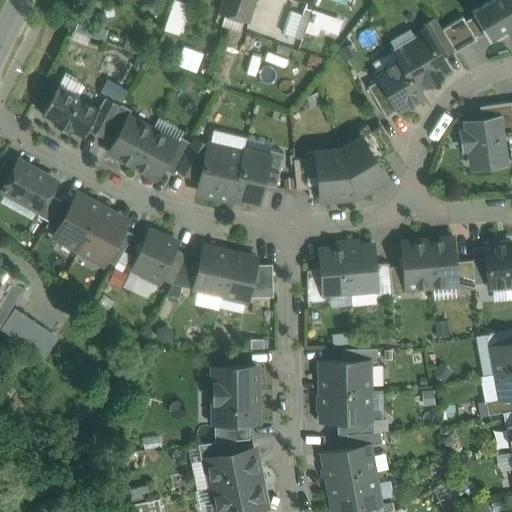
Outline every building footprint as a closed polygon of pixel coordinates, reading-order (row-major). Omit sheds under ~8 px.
[(171,0),(166,29),(182,32),(188,0),(171,0)] [(222,0),(218,12),(249,22),(255,0),(222,0)] [(511,0),(490,0),(472,11),(474,15),(466,21),(476,38),(485,33),(489,40),(511,26),(511,0)] [(311,10),(305,8),(294,37),(301,39),(302,36),(311,10)] [(340,20),(311,10),(302,36),(319,42),(323,29),(335,34),(340,20)] [(463,16),(442,29),(454,49),(456,52),(477,40),(466,21),(463,16)] [(442,29),(435,18),(421,26),(423,30),(424,29),(441,57),(454,49),(442,29)] [(423,30),(393,48),(400,60),(418,89),(449,70),(441,57),(424,29),(423,30)] [(293,62),(275,57),(266,81),(285,87),(293,62)] [(400,60),(376,74),(379,79),(398,110),(422,95),(418,89),(400,60)] [(398,110),(379,79),(367,86),(386,117),(398,110)] [(98,108),(59,86),(57,85),(57,87),(43,113),(42,113),(42,114),(43,115),(43,114),(56,121),(55,123),(54,123),(54,124),(55,125),(55,124),(68,131),(68,132),(69,132),(70,131),(71,129),(83,136),(84,137),(85,136),(84,135),(88,129),(99,110),(100,108),(98,107),(98,108)] [(104,97),(98,107),(100,108),(99,110),(88,129),(89,130),(90,130),(101,136),(102,137),(103,135),(120,104),(119,103),(119,104),(106,97),(106,96),(104,96),(103,97),(104,97)] [(511,105),(511,102),(485,105),(487,119),(496,118),(498,128),(503,127),(504,139),(511,137),(511,105)] [(120,104),(103,135),(114,141),(128,115),(131,110),(120,104)] [(153,128),(128,115),(114,141),(108,152),(132,165),(153,128)] [(487,119),(468,122),(469,132),(462,133),(464,147),(471,146),(474,166),(503,162),(500,140),(504,139),(503,127),(498,128),(496,118),(487,119)] [(381,124),(370,130),(367,124),(357,130),(361,137),(362,136),(381,169),(390,164),(385,156),(396,149),(381,124)] [(177,142),(153,128),(132,165),(157,179),(163,168),(177,142)] [(345,146),(366,189),(387,177),(381,169),(362,136),(361,137),(345,146)] [(177,142),(163,168),(173,174),(176,168),(190,142),(180,137),(177,142)] [(208,145),(194,137),(190,142),(176,168),(192,177),(194,174),(200,176),(208,145)] [(243,153),(208,145),(200,176),(197,191),(232,199),(233,196),(233,195),(243,153)] [(334,149),(339,197),(355,196),(366,189),(345,146),(340,149),(334,149)] [(339,197),(334,149),(315,151),(319,196),(319,199),(339,197)] [(269,156),(243,150),(243,153),(233,195),(233,196),(259,202),(263,183),(270,156),(269,156)] [(284,153),(270,150),(269,156),(270,156),(263,183),(276,186),(284,153)] [(315,151),(305,152),(306,158),(294,159),(296,189),(308,188),(309,197),(319,196),(315,151)] [(56,182),(17,160),(2,188),(40,210),(56,182)] [(50,193),(38,214),(48,220),(60,199),(50,193)] [(102,207),(77,194),(73,200),(56,232),(54,235),(79,248),(102,207)] [(48,220),(45,226),(56,232),(73,200),(63,195),(60,199),(48,220)] [(126,220),(102,207),(79,248),(103,262),(122,227),(126,220)] [(122,227),(105,259),(115,265),(133,233),(122,227)] [(177,242),(150,229),(132,268),(142,273),(141,275),(158,283),(177,242)] [(453,237),(427,240),(431,285),(456,283),(457,283),(455,261),(453,237)] [(427,240),(401,242),(403,265),(405,288),(406,288),(431,285),(427,240)] [(499,243),(485,244),(485,243),(484,243),(484,245),(485,245),(488,283),(488,286),(488,287),(489,287),(511,284),(511,246),(500,247),(499,243),(500,243),(500,242),(499,242),(499,243)] [(373,244),(346,247),(350,291),(376,288),(377,288),(375,264),(373,244)] [(201,256),(193,288),(221,294),(231,252),(203,245),(201,256)] [(346,247),(319,249),(321,268),(323,293),(324,293),(350,291),(346,247)] [(485,247),(472,248),(473,259),(475,284),(488,283),(485,247)] [(185,252),(171,283),(193,288),(201,256),(185,252)] [(257,257),(231,252),(221,294),(247,300),(248,296),(255,264),(257,257)] [(473,259),(455,261),(457,283),(456,283),(457,289),(475,288),(475,284),(473,259)] [(0,314),(4,317),(22,287),(13,281),(15,277),(4,270),(6,266),(0,262),(0,314)] [(389,263),(375,264),(377,288),(376,288),(376,296),(392,295),(389,266),(389,263)] [(273,296),(272,264),(255,264),(248,296),(273,296)] [(403,265),(389,266),(392,295),(406,294),(406,288),(405,288),(403,265)] [(321,268),(307,270),(307,302),(325,300),(324,293),(323,293),(321,268)] [(45,330),(15,310),(3,329),(32,349),(45,330)] [(511,328),(485,334),(488,348),(492,347),(491,346),(511,341),(511,328)] [(45,330),(32,349),(43,356),(56,337),(45,330)] [(511,341),(491,346),(492,347),(496,372),(511,369),(511,341)] [(376,348),(342,348),(343,360),(368,360),(368,361),(376,361),(376,348)] [(140,359),(131,355),(125,366),(134,370),(140,359)] [(343,360),(320,361),(321,391),(369,390),(368,361),(368,360),(343,360)] [(256,366),(213,367),(214,422),(249,421),(257,421),(256,366)] [(511,369),(496,372),(501,398),(501,399),(511,396),(511,369)] [(369,390),(321,391),(321,420),(337,420),(369,420),(369,418),(369,390)] [(511,396),(501,399),(501,398),(485,401),(488,415),(502,412),(511,410),(511,396)] [(511,410),(502,412),(505,426),(507,426),(507,425),(511,424),(511,410)] [(369,418),(369,420),(337,420),(337,435),(346,434),(346,433),(373,431),(373,418),(369,418)] [(249,421),(214,422),(214,441),(214,442),(233,440),(249,438),(249,421)] [(373,431),(346,433),(346,434),(349,447),(369,444),(369,445),(382,442),(379,430),(373,431)] [(95,431),(79,443),(92,459),(108,447),(95,431)] [(233,440),(214,442),(214,441),(197,443),(201,459),(206,458),(206,456),(224,453),(224,455),(236,453),(233,440)] [(349,447),(322,453),(327,480),(374,471),(369,445),(369,444),(349,447)] [(236,453),(224,455),(224,453),(206,456),(206,458),(212,486),(259,477),(254,450),(236,453)] [(374,471),(327,480),(333,511),(357,511),(357,508),(380,503),(374,471)] [(259,477),(212,486),(217,511),(237,511),(258,508),(265,506),(259,477)]
